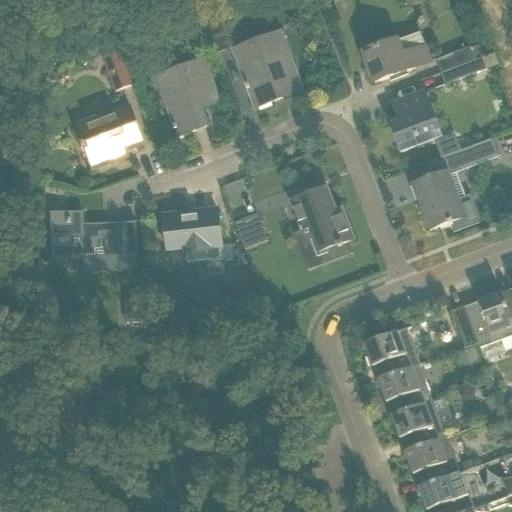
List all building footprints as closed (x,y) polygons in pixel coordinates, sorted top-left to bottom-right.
[(460,0),(451,0),(457,15),(465,12),(460,0)] [(214,56),(231,49),(218,15),(200,22),(214,56)] [(301,91),(288,58),(279,32),(231,50),(247,91),(249,90),(256,109),(301,91)] [(425,48),(403,56),(397,42),(363,54),(375,84),(430,63),(425,48)] [(478,47),(470,50),(475,62),(482,59),(478,47)] [(441,74),(475,62),(470,50),(470,48),(436,61),(441,74)] [(113,93),(133,85),(120,52),(100,59),(113,93)] [(219,103),(212,84),(202,58),(153,76),(174,131),(175,130),(178,138),(206,127),(198,106),(217,99),(218,103),(219,103)] [(445,86),(486,70),(482,59),(475,62),(441,74),(445,86)] [(401,154),(441,138),(424,93),(392,105),(397,117),(399,117),(402,124),(391,128),(401,154)] [(143,145),(136,126),(128,105),(73,126),(82,150),(84,149),(92,170),(113,162),(111,157),(143,145)] [(461,152),(450,156),(457,173),(498,157),(492,140),(461,152)] [(470,197),(456,203),(445,175),(413,187),(414,188),(418,186),(423,199),(418,201),(430,232),(448,225),(448,227),(452,226),(454,233),(480,223),(470,197)] [(220,188),(236,222),(258,212),(242,178),(220,188)] [(327,190),(291,203),(302,231),(309,228),(319,253),(342,245),(353,241),(341,210),(335,212),(327,190)] [(222,253),(220,231),(217,211),(216,211),(217,215),(183,219),(182,215),(163,217),(164,226),(162,226),(166,260),(207,255),(208,269),(224,267),(222,253)] [(95,225),(84,226),(83,213),(51,215),(53,262),(83,261),(83,274),(138,273),(135,224),(120,224),(120,230),(96,232),(95,225)] [(245,251),(267,242),(257,216),(235,225),(245,251)] [(232,253),(243,250),(240,238),(230,241),(232,253)] [(137,294),(124,295),(125,303),(138,303),(137,294)] [(478,349),(511,336),(511,324),(501,295),(478,303),(480,309),(467,314),(465,308),(478,344),(477,345),(478,349)] [(511,324),(511,296),(503,300),(501,295),(511,324)] [(465,349),(477,345),(478,344),(465,308),(451,313),(465,349)] [(378,381),(421,366),(407,330),(364,346),(378,381)] [(421,366),(378,381),(386,404),(392,402),(397,416),(434,402),(421,366)] [(397,416),(391,418),(400,440),(406,438),(411,452),(447,438),(434,402),(397,416)] [(424,487),(460,474),(447,438),(411,452),(405,454),(413,476),(419,474),(424,487)] [(506,470),(511,468),(511,456),(502,460),(506,470)] [(473,460),(462,464),(465,471),(476,467),(473,460)] [(433,511),(468,511),(474,510),(460,474),(424,487),(418,489),(426,511),(427,511),(433,510),(433,511)]
